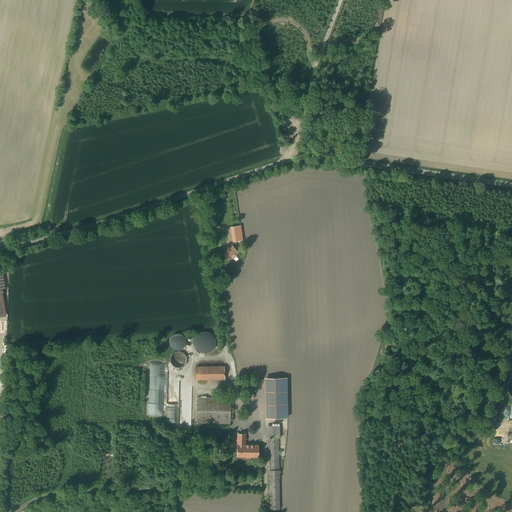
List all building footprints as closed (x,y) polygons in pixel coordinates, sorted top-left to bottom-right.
[(242,226),(231,227),(233,243),(244,241),(242,226)] [(233,247),(224,255),(231,262),(240,254),(233,247)] [(178,333),(176,334),(174,335),(171,338),(170,340),(171,343),(172,346),(175,348),(177,348),(179,348),(181,348),(183,346),(184,345),(185,343),(185,340),(185,337),(183,335),(181,334),(178,333)] [(209,352),(211,350),(213,348),(215,344),(214,341),(213,338),(211,335),(208,334),(205,333),(201,334),(198,336),(196,338),(195,341),(195,344),(196,347),(197,349),(200,351),(202,352),(205,353),(209,352)] [(182,354),(179,352),(176,352),(174,353),(173,354),(171,356),(171,358),(170,360),(172,364),(173,366),(176,367),(177,367),(180,367),(182,366),(184,364),(185,361),(185,358),(184,355),(182,354)] [(224,367),(195,367),(195,381),(225,380),(224,367)] [(282,379),(267,379),(266,418),(281,418),(282,379)] [(229,399),(198,398),(197,423),(228,424),(229,399)] [(279,426),(268,426),(269,511),(280,511),(279,426)] [(246,433),(237,433),(237,457),(259,457),(259,444),(246,444),(246,433)]
